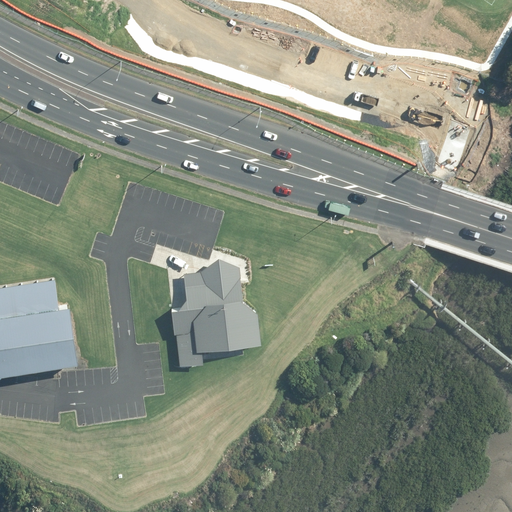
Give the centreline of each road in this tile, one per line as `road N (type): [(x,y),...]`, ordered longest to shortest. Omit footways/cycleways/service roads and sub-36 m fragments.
road 1 (primary): [(0,28),(197,111),(511,222)]
road 2 (primary): [(511,252),(111,127),(0,79)]
